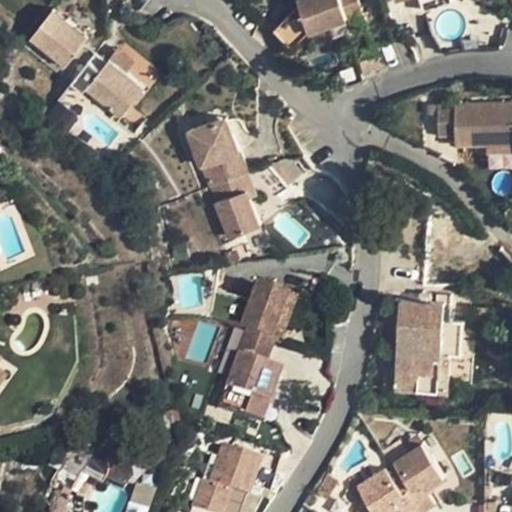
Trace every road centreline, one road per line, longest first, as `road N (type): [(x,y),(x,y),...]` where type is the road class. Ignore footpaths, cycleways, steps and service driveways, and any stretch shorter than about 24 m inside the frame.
road 1 (residential): [(347,114),(368,281),(363,326),(342,413),(283,511)]
road 2 (residential): [(511,244),(467,184),(347,114)]
road 3 (residential): [(347,114),(309,95),(193,0)]
road 4 (residential): [(511,64),(360,98),(347,114)]
